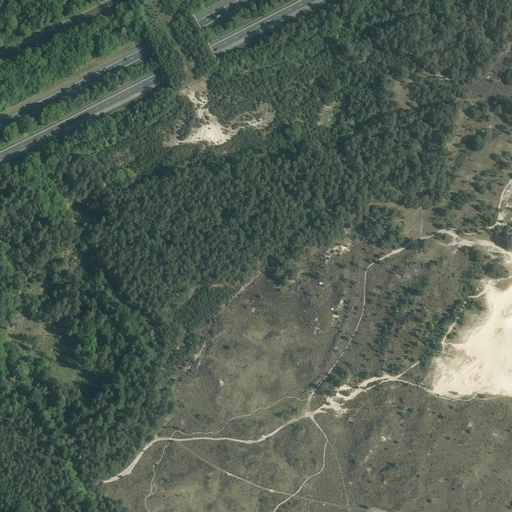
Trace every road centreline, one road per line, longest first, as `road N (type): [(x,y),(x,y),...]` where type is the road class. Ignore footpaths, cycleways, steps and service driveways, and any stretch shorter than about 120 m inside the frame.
road 1 (motorway): [(0,157),(313,0)]
road 2 (motorway): [(245,0),(0,125)]
road 3 (track): [(0,364),(71,486)]
